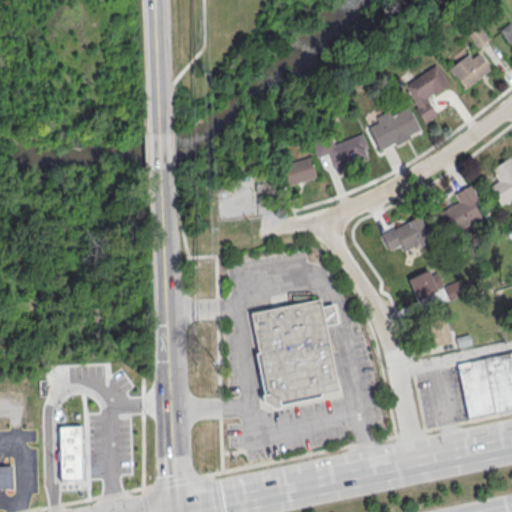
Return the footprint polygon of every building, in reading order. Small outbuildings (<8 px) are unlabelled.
[(511,47),(499,31),(508,23),(510,25),(511,23),(511,47)] [(448,68),(464,88),(489,69),(477,53),(471,58),(467,53),(448,68)] [(423,122),(436,115),(425,97),(447,83),(435,64),(401,85),(423,122)] [(420,131),(406,103),(375,119),(376,122),(367,126),(380,151),(420,131)] [(332,144),(331,140),(314,146),(318,156),(328,153),(334,169),(368,156),(360,134),(332,144)] [(496,179),(487,184),(499,204),(511,197),(511,198),(511,158),(511,156),(490,168),(496,179)] [(280,163),(283,183),(314,178),(310,158),(280,163)] [(458,202),(441,210),(449,229),(483,212),(470,185),(454,193),(458,202)] [(381,232),(390,256),(430,239),(420,216),(381,232)] [(442,289),(433,267),(407,277),(416,299),(442,289)] [(249,312),(319,298),(321,307),(331,304),(335,324),(325,326),(338,389),(319,393),(320,395),(278,404),(279,407),(273,408),(262,402),(261,394),(263,393),(255,353),(258,353),(249,312)] [(451,340),(446,322),(429,326),(433,345),(451,340)] [(470,344),(469,334),(455,336),(457,346),(470,344)] [(455,364),(511,351),(511,408),(467,418),(455,364)] [(56,427),(82,426),(83,455),(79,455),(80,475),(60,475),(59,454),(57,454),(56,427)] [(0,466),(11,466),(12,487),(0,487),(0,466)]
